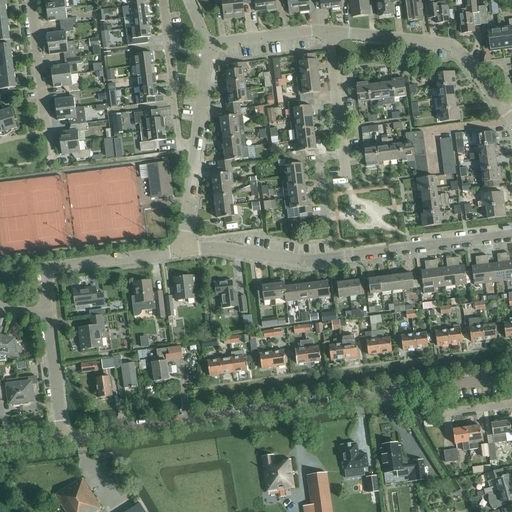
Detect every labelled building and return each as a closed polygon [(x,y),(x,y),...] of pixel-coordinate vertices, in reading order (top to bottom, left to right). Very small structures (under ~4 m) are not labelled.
[(53,0),(46,1),(47,11),(65,9),(74,8),(72,0),(53,0)] [(215,0),(216,4),(221,4),(223,17),(223,20),(234,19),(234,16),(231,0),(215,0)] [(231,0),(234,16),(234,19),(244,18),(243,3),(248,3),(248,0),(231,0)] [(248,0),(248,3),(254,2),(256,12),(266,11),(264,0),(248,0)] [(264,0),(266,11),(276,10),(274,0),(264,0)] [(287,0),(289,14),(299,13),(300,13),(299,9),(297,0),(287,0)] [(297,0),(299,9),(300,13),(310,12),(308,0),(297,0)] [(319,0),(321,10),(332,9),(330,0),(319,0)] [(330,0),(332,9),(342,8),(341,2),(347,1),(346,0),(330,0)] [(350,0),(353,16),(369,14),(367,0),(350,0)] [(376,0),(378,17),(394,15),(393,4),(399,3),(398,0),(376,0)] [(407,22),(422,20),(419,0),(417,0),(404,2),(407,22)] [(433,0),(425,0),(426,6),(427,19),(435,18),(436,24),(450,22),(448,1),(438,2),(438,4),(434,5),(433,0)] [(466,9),(459,10),(459,14),(462,33),(475,32),(474,26),(481,25),(479,13),(477,13),(475,0),(466,0),(465,0),(466,9)] [(498,14),(497,6),(489,2),(488,2),(490,15),(498,14)] [(147,16),(146,5),(128,7),(123,8),(124,19),(130,18),(147,16)] [(486,6),(479,7),(479,13),(481,25),(488,24),(486,6)] [(65,9),(47,11),(48,22),(62,20),(63,26),(73,25),(76,24),(75,18),(67,19),(65,9)] [(130,18),(131,29),(148,26),(147,16),(130,18)] [(0,19),(0,29),(8,29),(7,18),(0,19)] [(509,27),(500,29),(503,48),(511,47),(511,20),(509,21),(509,27)] [(61,33),(47,34),(48,45),(67,42),(65,32),(74,31),(73,25),(63,26),(60,27),(61,33)] [(499,25),(487,27),(488,30),(490,50),(503,48),(500,29),(499,29),(499,25)] [(127,46),(148,43),(147,38),(150,37),(148,26),(131,29),(125,29),(127,46)] [(0,41),(10,40),(8,29),(0,29),(0,41)] [(67,42),(48,45),(49,55),(64,53),(64,59),(77,58),(76,51),(75,41),(67,42)] [(0,56),(11,55),(10,44),(0,45),(0,56)] [(134,55),(136,67),(153,64),(152,53),(134,55)] [(301,61),(300,62),(301,73),(318,71),(318,70),(316,59),(315,55),(315,54),(300,56),(300,57),(301,61)] [(0,56),(0,67),(13,66),(11,55),(0,56)] [(65,65),(51,67),(52,78),(71,75),(78,74),(77,64),(82,64),(81,57),(77,58),(64,59),(65,65)] [(273,59),(274,72),(275,76),(281,75),(279,59),(273,59)] [(230,71),(226,71),(227,82),(244,80),(244,74),(246,74),(248,71),(248,69),(247,63),(229,65),(230,71)] [(136,67),(137,77),(154,75),(153,64),(136,67)] [(0,67),(0,78),(14,76),(13,66),(0,67)] [(301,73),(296,73),(297,84),(319,81),(318,71),(301,73)] [(454,72),(436,74),(429,75),(430,81),(437,80),(438,86),(453,84),(453,86),(456,85),(454,72)] [(71,75),(52,78),(53,88),(68,86),(68,92),(81,91),(80,84),(79,84),(72,85),(71,75)] [(137,77),(138,88),(156,86),(154,75),(137,77)] [(0,89),(15,87),(14,76),(0,78),(0,89)] [(391,79),(390,79),(390,82),(392,82),(394,98),(406,96),(404,78),(391,79)] [(244,80),(227,82),(228,92),(228,93),(246,91),(246,90),(244,80)] [(319,81),(297,84),(299,95),(300,95),(301,101),(314,99),(313,93),(321,92),(319,81)] [(368,82),(356,84),(358,102),(359,102),(370,100),(368,85),(370,85),(369,82),(368,82)] [(390,82),(380,84),(382,99),(383,105),(394,104),(394,98),(392,82),(390,82)] [(370,85),(368,85),(370,100),(378,100),(378,103),(377,103),(378,110),(384,110),(383,105),(382,99),(380,84),(370,85)] [(438,86),(439,98),(454,96),(453,86),(453,84),(438,86)] [(137,105),(140,104),(155,103),(155,97),(157,97),(156,86),(138,88),(139,93),(136,96),(137,105)] [(230,104),(226,104),(227,111),(240,110),(240,109),(239,103),(247,102),(252,101),(251,90),(246,90),(246,91),(228,93),(230,104)] [(116,91),(109,92),(111,108),(118,107),(116,91)] [(436,111),(441,110),(456,108),(455,107),(454,96),(439,98),(434,99),(436,111)] [(56,111),(75,108),(74,98),(55,100),(56,111)] [(301,101),(288,103),(290,120),(312,117),(311,106),(314,106),(314,100),(314,99),(301,101)] [(460,120),(458,108),(458,106),(455,107),(456,108),(441,110),(443,123),(460,120)] [(71,119),(72,125),(86,123),(84,107),(75,108),(56,111),(57,121),(71,119)] [(227,117),(220,118),(221,128),(244,126),(243,115),(246,115),(245,108),(240,109),(240,110),(227,111),(227,117)] [(0,134),(18,129),(16,122),(18,121),(14,110),(12,111),(0,114),(0,134)] [(154,111),(133,114),(135,125),(139,124),(140,132),(164,129),(163,119),(155,120),(154,113),(154,111)] [(120,113),(112,114),(113,122),(121,121),(120,113)] [(312,117),(290,120),(292,130),(314,128),(314,127),(312,117)] [(87,131),(86,123),(72,125),(73,131),(59,133),(60,144),(79,142),(78,132),(87,131)] [(244,126),(221,128),(222,139),(245,136),(244,126)] [(292,131),(291,131),(292,141),(298,140),(315,138),(314,128),(292,130),(292,131)] [(142,143),(139,143),(140,151),(144,151),(159,149),(158,141),(165,140),(164,129),(140,132),(142,143)] [(495,132),(477,135),(478,147),(494,145),(494,146),(497,145),(495,132)] [(407,144),(399,145),(402,160),(400,160),(401,162),(402,162),(407,162),(407,163),(407,164),(407,165),(408,165),(408,166),(409,167),(410,168),(411,168),(412,169),(413,169),(414,169),(415,169),(415,163),(414,161),(414,157),(413,151),(412,145),(412,143),(412,139),(411,133),(406,134),(407,144)] [(384,147),(376,148),(378,163),(379,163),(390,161),(387,140),(388,140),(387,135),(381,136),(382,143),(384,143),(384,147)] [(245,136),(222,139),(224,150),(241,148),(241,147),(247,147),(245,136)] [(299,152),(291,153),(292,159),(305,157),(305,151),(316,149),(315,138),(298,140),(299,152)] [(388,140),(387,140),(390,161),(400,160),(402,160),(399,145),(394,145),(393,139),(390,139),(388,140)] [(79,142),(60,144),(61,147),(59,147),(60,155),(76,153),(76,159),(90,157),(89,150),(80,151),(79,142)] [(479,153),(470,154),(470,160),(480,158),(495,157),(494,146),(494,145),(478,147),(479,153)] [(225,161),(218,161),(219,168),(231,166),(230,161),(242,159),(241,148),(224,150),(225,161)] [(376,148),(364,149),(366,167),(378,165),(379,165),(379,163),(378,163),(376,148)] [(105,149),(106,158),(114,157),(113,149),(105,149)] [(292,159),(284,160),(285,166),(286,177),(304,174),(302,164),(306,163),(305,157),(292,159)] [(495,157),(480,158),(481,171),(497,169),(496,168),(495,157)] [(147,165),(151,198),(173,196),(169,162),(147,165)] [(219,174),(211,175),(213,186),(230,184),(229,183),(233,181),(232,173),(231,166),(219,168),(219,174)] [(497,169),(481,171),(483,183),(483,188),(499,187),(498,181),(501,180),(500,167),(496,168),(497,169)] [(304,174),(286,177),(288,187),(305,185),(304,175),(304,174)] [(416,179),(418,191),(418,192),(421,192),(421,191),(436,189),(435,177),(416,179)] [(230,184),(213,186),(214,196),(231,194),(230,184)] [(305,185),(288,187),(289,198),(306,196),(305,185)] [(437,196),(436,189),(421,191),(421,192),(423,203),(449,200),(448,194),(441,195),(441,196),(437,196)] [(484,195),(486,207),(504,205),(503,193),(484,195)] [(231,194),(214,196),(214,197),(215,207),(232,205),(231,194)] [(289,198),(284,198),(286,210),(287,210),(288,219),(300,217),(300,214),(312,213),(311,206),(308,206),(306,196),(289,198)] [(439,213),(438,206),(442,205),(442,206),(449,205),(449,200),(423,203),(424,214),(424,215),(439,213)] [(232,205),(215,207),(215,208),(217,219),(225,218),(225,224),(238,222),(237,216),(234,216),(232,205)] [(506,217),(504,205),(486,207),(487,219),(506,217)] [(441,225),(439,213),(424,215),(424,214),(421,214),(423,228),(441,225)] [(497,263),(493,264),(495,283),(506,281),(503,254),(496,255),(497,263)] [(508,254),(503,254),(506,281),(511,280),(511,261),(509,262),(508,254)] [(487,256),(481,257),(484,284),(495,283),(493,264),(488,264),(487,256)] [(474,285),(484,284),(481,257),(475,258),(476,266),(471,267),(474,285)] [(458,258),(452,259),(455,286),(466,284),(470,284),(468,272),(465,272),(464,266),(459,266),(458,258)] [(447,268),(442,268),(444,287),(455,286),(452,259),(446,259),(447,268)] [(431,261),(430,261),(434,288),(444,287),(442,268),(438,269),(437,260),(431,261)] [(426,271),(421,271),(423,290),(423,294),(434,293),(434,288),(430,261),(425,262),(426,271)] [(400,275),(402,291),(413,289),(411,274),(400,275)] [(392,292),(402,291),(400,275),(389,277),(392,292)] [(176,301),(194,298),(191,277),(174,279),(175,292),(174,292),(176,301)] [(389,277),(379,278),(381,293),(392,292),(389,277)] [(381,293),(379,278),(368,280),(368,281),(366,281),(368,297),(373,296),(373,295),(381,293)] [(142,311),(155,309),(157,318),(164,317),(161,292),(153,293),(154,294),(151,294),(150,281),(133,283),(135,297),(132,297),(134,317),(138,316),(140,315),(142,313),(142,311)] [(239,313),(247,312),(245,296),(238,297),(238,293),(233,293),(232,281),(214,283),(215,296),(220,295),(221,309),(238,307),(239,313)] [(277,285),(273,285),(275,300),(285,299),(283,288),(284,288),(284,284),(283,281),(277,282),(277,285)] [(359,281),(348,282),(350,297),(361,296),(361,295),(365,295),(363,282),(359,282),(359,281)] [(327,282),(316,284),(318,299),(329,298),(327,282)] [(348,282),(337,283),(339,299),(350,297),(348,282)] [(261,284),(256,284),(258,301),(263,300),(264,302),(270,301),(271,307),(275,306),(275,300),(273,285),(262,287),(261,284)] [(316,284),(306,285),(308,301),(318,299),(316,284)] [(306,285),(295,286),(297,302),(308,301),(306,285)] [(284,288),(283,288),(285,299),(285,304),(286,303),(286,306),(294,305),(293,303),(297,302),(295,286),(284,288)] [(95,306),(104,305),(102,294),(95,295),(94,288),(86,290),(85,289),(73,290),(75,306),(95,303),(95,306)] [(172,317),(173,316),(171,296),(165,297),(168,317),(172,317)] [(424,310),(436,308),(435,302),(423,303),(424,310)] [(355,310),(351,310),(351,312),(352,317),(352,319),(363,318),(362,314),(359,310),(357,310),(355,310)] [(99,326),(103,326),(102,315),(89,317),(91,327),(78,328),(81,350),(101,348),(99,326)] [(481,318),(468,319),(471,342),(484,341),(482,326),(481,318)] [(505,338),(511,336),(511,322),(503,323),(505,338)] [(494,324),(482,326),(484,341),(496,339),(494,324)] [(454,325),(454,330),(447,330),(449,345),(462,343),(460,325),(454,325)] [(390,338),(384,339),(383,330),(377,331),(378,340),(380,354),(391,352),(390,338)] [(449,345),(447,330),(435,332),(437,347),(449,345)] [(368,355),(380,354),(378,340),(377,331),(365,333),(368,355)] [(427,333),(415,335),(417,349),(429,347),(428,341),(427,334),(427,333)] [(415,335),(401,337),(403,351),(417,349),(415,335)] [(228,337),(229,344),(240,343),(239,336),(228,337)] [(0,364),(7,363),(7,359),(8,355),(18,357),(17,354),(18,354),(19,354),(19,353),(20,353),(20,352),(21,352),(21,351),(21,350),(21,349),(21,348),(21,347),(20,347),(20,346),(19,346),(19,345),(18,345),(17,345),(16,345),(14,339),(3,337),(0,350),(0,364)] [(139,338),(141,348),(150,347),(148,337),(139,338)] [(319,348),(313,348),(312,340),(306,341),(307,349),(309,363),(320,361),(319,348)] [(335,341),(335,346),(329,347),(331,360),(344,358),(342,345),(342,340),(335,341)] [(297,364),(309,363),(307,349),(306,341),(300,341),(300,344),(299,344),(299,350),(295,350),(297,364)] [(355,343),(342,345),(344,358),(357,356),(355,343)] [(182,359),(181,346),(168,348),(168,349),(156,351),(157,357),(159,357),(159,362),(151,364),(154,382),(169,380),(168,373),(171,372),(170,366),(167,367),(166,362),(182,359)] [(138,359),(146,358),(145,350),(137,351),(138,359)] [(243,351),(231,353),(231,359),(234,373),(245,372),(243,357),(243,351)] [(284,351),(272,353),(274,368),(286,366),(284,351)] [(262,369),(274,368),(272,353),(260,354),(262,369)] [(133,363),(127,364),(126,361),(121,362),(120,356),(113,357),(115,368),(121,367),(124,389),(137,387),(134,367),(133,364),(133,363)] [(106,370),(114,368),(112,359),(101,360),(104,378),(95,379),(98,398),(112,396),(109,377),(107,377),(106,370)] [(231,359),(219,360),(222,375),(234,373),(231,359)] [(219,360),(207,362),(209,377),(222,375),(219,360)] [(82,373),(97,371),(96,363),(81,365),(82,373)] [(22,405),(30,404),(29,402),(34,402),(33,396),(39,395),(36,376),(18,378),(22,405)] [(14,404),(14,406),(22,405),(18,378),(6,380),(7,385),(1,386),(3,399),(8,399),(9,405),(14,404)] [(510,421),(491,424),(493,436),(494,444),(506,442),(505,435),(511,434),(510,421)] [(479,425),(466,427),(469,450),(481,449),(483,458),(489,457),(487,445),(481,446),(480,441),(481,441),(479,425)] [(455,444),(462,443),(464,451),(469,450),(466,427),(453,429),(455,444)] [(357,444),(341,446),(344,471),(368,467),(366,454),(359,455),(357,444)] [(396,444),(384,445),(384,448),(380,449),(384,473),(403,470),(404,472),(414,471),(416,481),(426,480),(423,460),(413,461),(413,462),(407,463),(407,460),(403,457),(402,457),(400,446),(397,447),(396,444)] [(494,444),(488,445),(489,457),(490,461),(496,460),(494,444)] [(446,463),(459,461),(457,449),(444,451),(446,463)] [(262,457),(263,467),(266,493),(295,489),(291,460),(283,461),(283,459),(274,460),(274,455),(262,457)] [(498,471),(485,474),(487,482),(493,481),(494,487),(484,490),(484,491),(477,493),(478,497),(480,497),(489,494),(511,487),(508,475),(504,477),(502,471),(498,472),(498,471)] [(332,511),(327,473),(307,476),(311,505),(303,506),(304,511),(332,511)] [(376,477),(368,478),(371,493),(378,492),(376,477)] [(95,511),(101,509),(83,480),(56,496),(66,511),(95,511)] [(511,504),(510,500),(511,499),(511,488),(511,487),(489,494),(489,495),(489,496),(489,498),(488,499),(488,500),(488,501),(489,502),(489,503),(489,504),(489,505),(490,506),(490,507),(491,508),(492,509),(492,510),(511,504)] [(146,511),(141,503),(127,511),(146,511)]
